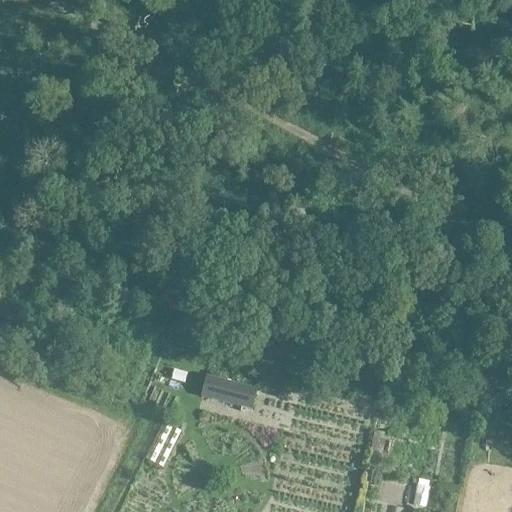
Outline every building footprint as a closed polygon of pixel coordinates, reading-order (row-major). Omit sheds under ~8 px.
[(173,456),(194,358),(150,348),(140,396),(160,400),(149,451),(173,456)] [(258,391),(207,378),(202,398),(253,411),(258,391)] [(377,381),(375,392),(382,394),(385,382),(377,381)] [(377,464),(383,434),(387,435),(390,419),(391,412),(381,410),(376,433),(375,433),(369,467),(376,468),(377,464)] [(421,477),(433,478),(437,451),(424,449),(421,477)] [(424,509),(429,483),(419,481),(414,507),(424,509)]
